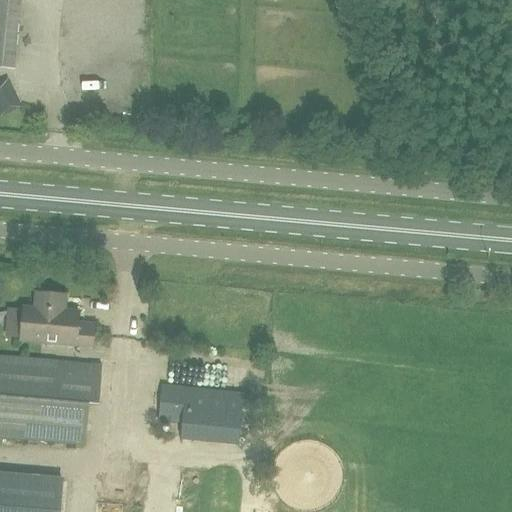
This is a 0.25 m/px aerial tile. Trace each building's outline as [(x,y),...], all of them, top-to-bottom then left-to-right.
[(0,0),(0,66),(14,68),(20,2),(0,0)] [(0,110),(3,116),(20,107),(6,79),(0,82),(0,110)] [(64,301),(64,295),(36,293),(34,309),(22,308),(20,341),(92,347),(94,324),(77,323),(78,312),(63,311),(63,308),(61,308),(62,301),(64,301)] [(99,404),(102,365),(0,356),(0,436),(85,444),(89,403),(99,404)] [(174,381),(208,382),(208,367),(175,366),(174,381)] [(239,384),(238,370),(225,371),(226,385),(239,384)] [(247,432),(248,421),(242,420),(244,394),(162,387),(159,421),(183,424),(182,439),(239,445),(241,432),(247,432)] [(9,439),(8,454),(37,454),(37,440),(9,439)] [(0,511),(59,511),(62,481),(0,476),(0,511)]
